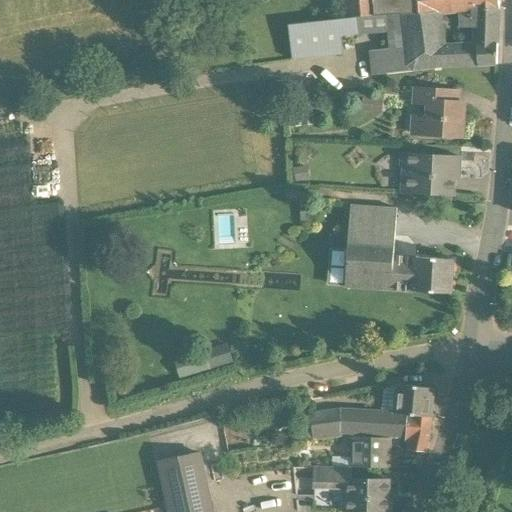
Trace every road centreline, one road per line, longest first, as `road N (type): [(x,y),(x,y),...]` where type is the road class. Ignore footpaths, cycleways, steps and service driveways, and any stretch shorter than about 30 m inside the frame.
road 1 (residential): [(0,456),(377,359),(467,351)]
road 2 (tertiary): [(509,0),(505,128),(468,342)]
road 3 (unclassified): [(413,511),(465,364)]
